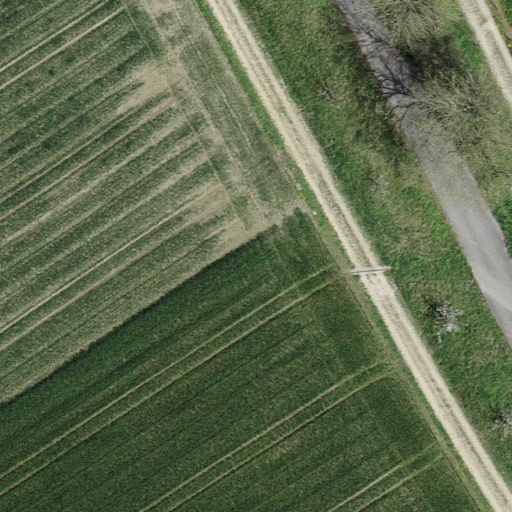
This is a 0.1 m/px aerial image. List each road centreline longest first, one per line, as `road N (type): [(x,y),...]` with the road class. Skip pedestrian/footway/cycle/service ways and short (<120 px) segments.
road 1 (track): [(511,510),(198,0)]
road 2 (track): [(511,319),(336,0)]
